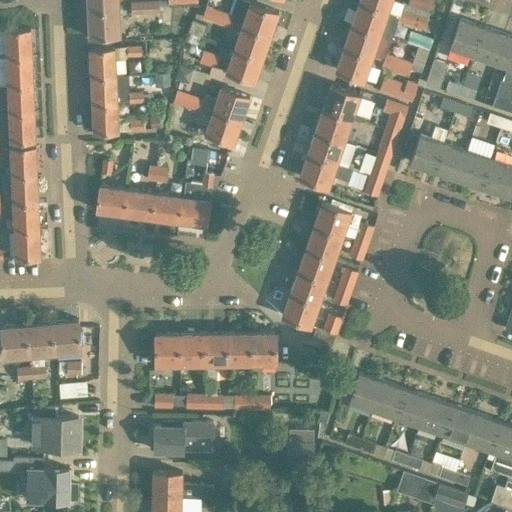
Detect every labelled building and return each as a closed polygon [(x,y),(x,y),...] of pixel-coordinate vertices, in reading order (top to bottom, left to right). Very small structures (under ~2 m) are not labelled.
[(242,23),(270,33),(278,10),(250,0),(242,23)] [(361,0),(359,0),(352,22),(391,36),(397,19),(399,13),(361,0)] [(397,19),(410,23),(414,12),(429,17),(431,9),(433,0),(409,0),(408,3),(400,0),(361,0),(399,13),(397,19)] [(205,4),(201,16),(214,21),(219,8),(205,4)] [(119,7),(87,8),(88,34),(120,33),(119,7)] [(219,8),(214,21),(228,26),(232,13),(219,8)] [(440,21),(429,17),(414,12),(410,23),(436,32),(440,21)] [(449,44),(473,53),(482,25),(458,17),(449,44)] [(192,18),(188,29),(201,34),(205,23),(192,18)] [(352,22),(344,45),(372,54),(384,58),(385,53),(391,36),(352,22)] [(242,23),(234,46),(262,56),(270,33),(242,23)] [(506,33),(482,25),(473,53),(497,61),(506,33)] [(7,56),(32,55),(31,27),(5,28),(7,56)] [(511,91),(511,34),(506,33),(497,61),(507,64),(502,78),(501,78),(492,104),(506,109),(509,99),(511,91)] [(140,44),(89,46),(90,74),(116,73),(116,71),(125,71),(124,58),(127,54),(141,53),(140,44)] [(364,78),(372,54),(344,45),(336,68),(364,78)] [(234,46),(226,69),(254,79),(262,56),(234,46)] [(199,60),(214,65),(218,53),(203,48),(199,60)] [(395,69),(399,57),(385,53),(384,58),(382,64),(395,69)] [(0,83),(8,83),(33,82),(32,55),(7,56),(7,69),(0,69),(0,83)] [(424,66),(399,57),(395,69),(408,73),(410,67),(422,72),(424,66)] [(433,57),(425,82),(439,86),(448,62),(433,57)] [(194,69),(191,79),(208,85),(211,74),(194,69)] [(155,73),(156,82),(168,81),(168,72),(155,73)] [(116,73),(90,74),(91,102),(117,101),(116,73)] [(385,76),(381,88),(412,99),(418,82),(407,79),(406,83),(385,76)] [(448,79),(445,88),(459,93),(462,83),(448,79)] [(8,83),(9,111),(34,110),(33,82),(8,83)] [(323,106),(352,116),(364,120),(371,99),(359,94),(360,93),(331,83),(323,106)] [(462,83),(459,93),(473,98),(476,88),(462,83)] [(205,92),(203,98),(201,103),(213,108),(241,117),(249,94),(221,84),(217,96),(205,92)] [(173,100),(186,105),(190,93),(177,88),(173,100)] [(142,90),(128,91),(129,100),(143,99),(142,90)] [(203,98),(190,93),(186,105),(199,109),(201,103),(203,98)] [(453,109),(457,99),(443,95),(440,104),(453,109)] [(390,112),(385,127),(400,133),(409,105),(387,97),(383,109),(390,112)] [(467,113),(471,104),(457,99),(453,109),(467,113)] [(117,101),(91,102),(93,130),(118,129),(117,101)] [(352,116),(323,106),(315,129),(344,138),(352,116)] [(213,108),(205,131),(233,141),(241,117),(213,108)] [(35,138),(34,110),(9,111),(10,139),(35,138)] [(501,125),(504,115),(489,110),(486,120),(501,125)] [(511,128),(511,117),(504,115),(501,125),(511,128)] [(151,117),(151,124),(160,124),(159,116),(151,117)] [(144,118),(130,119),(130,128),(144,127),(144,118)] [(400,133),(385,127),(377,150),(392,155),(400,133)] [(344,138),(315,129),(307,151),(336,161),(344,138)] [(409,160),(433,168),(443,140),(419,132),(409,160)] [(466,148),(443,140),(433,168),(457,176),(466,148)] [(10,145),(12,173),(37,172),(36,144),(10,145)] [(193,145),(191,157),(206,159),(208,147),(193,145)] [(490,156),(466,148),(457,176),(480,184),(490,156)] [(392,155),(377,150),(369,173),(384,178),(392,155)] [(353,167),(336,161),(307,151),(299,174),(328,184),(332,173),(349,179),(353,167)] [(511,167),(511,163),(490,156),(480,184),(504,192),(511,167)] [(113,159),(103,157),(101,171),(111,172),(113,159)] [(146,177),(156,179),(158,165),(148,163),(146,177)] [(168,166),(158,165),(156,179),(166,180),(168,166)] [(212,186),(214,172),(204,171),(202,182),(202,185),(212,186)] [(12,173),(2,173),(3,201),(37,199),(38,199),(37,172),(12,173)] [(384,178),(369,173),(364,189),(379,194),(384,178)] [(182,195),(179,219),(207,223),(212,186),(202,185),(202,182),(185,179),(183,195),(182,195)] [(96,208),(124,212),(127,187),(99,183),(96,208)] [(155,191),(127,187),(124,212),(151,215),(155,191)] [(182,195),(155,191),(151,215),(179,219),(182,195)] [(39,227),(38,199),(37,199),(3,201),(0,200),(0,210),(0,211),(0,214),(14,214),(14,226),(14,228),(39,227)] [(322,199),(314,223),(327,227),(343,233),(354,237),(358,224),(347,221),(351,209),(322,199)] [(358,224),(354,237),(368,242),(374,225),(360,220),(358,224)] [(327,227),(314,223),(306,245),(335,255),(343,233),(327,227)] [(39,227),(14,228),(15,256),(41,255),(39,227)] [(368,242),(354,237),(348,254),(362,259),(368,242)] [(335,255),(306,245),(298,268),(327,278),(329,273),(335,255)] [(344,265),(338,282),(352,287),(358,270),(344,265)] [(327,278),(298,268),(297,273),(291,291),(319,301),(327,278)] [(352,287),(338,282),(332,299),(346,304),(352,287)] [(319,301),(291,291),(282,314),(311,324),(319,301)] [(332,345),(335,337),(342,316),(329,312),(323,328),(316,326),(312,337),(332,345)] [(78,318),(52,320),(55,350),(81,348),(79,323),(78,318)] [(52,320),(27,322),(29,352),(55,350),(52,320)] [(3,355),(29,352),(27,322),(1,325),(3,353),(3,355)] [(252,330),(228,331),(228,362),(252,361),(252,330)] [(252,330),(252,361),(276,361),(276,330),(252,330)] [(155,362),(180,362),(179,331),(155,332),(155,362)] [(203,331),(179,331),(180,362),(204,362),(203,331)] [(228,331),(203,331),(204,362),(204,379),(217,379),(217,362),(228,362),(228,331)] [(81,360),(67,360),(67,373),(81,373),(81,360)] [(30,365),(32,377),(45,376),(44,364),(30,365)] [(18,379),(32,377),(30,365),(16,366),(18,379)] [(348,397),(372,406),(382,378),(358,369),(348,397)] [(406,386),(382,378),(372,406),(396,414),(406,386)] [(60,383),(61,396),(86,394),(85,381),(81,381),(60,383)] [(429,394),(406,386),(396,414),(420,422),(429,394)] [(155,391),(154,405),(172,406),(172,391),(155,391)] [(186,406),(204,406),(204,392),(187,391),(186,406)] [(204,392),(204,406),(222,407),(222,392),(204,392)] [(234,407),(252,408),(252,393),(234,393),(234,407)] [(270,394),(252,393),(252,408),(270,408),(270,394)] [(453,403),(429,394),(420,422),(443,431),(453,403)] [(35,405),(34,414),(34,443),(43,444),(78,444),(79,415),(55,415),(55,403),(35,405)] [(477,411),(453,403),(443,431),(467,439),(477,411)] [(501,419),(477,411),(467,439),(491,447),(501,419)] [(489,447),(487,455),(494,458),(490,467),(511,474),(511,423),(501,419),(491,447),(489,447)] [(150,439),(150,445),(154,447),(154,448),(199,449),(199,440),(212,440),(212,421),(162,420),(162,424),(155,424),(154,437),(150,439)] [(289,426),(289,439),(313,440),(313,426),(289,426)] [(347,431),(344,441),(359,446),(363,437),(348,432),(347,431)] [(363,437),(359,446),(374,451),(377,441),(363,437)] [(396,448),(392,458),(407,463),(410,453),(396,448)] [(410,453),(407,463),(421,468),(424,458),(410,453)] [(0,457),(0,467),(28,468),(27,497),(68,498),(68,497),(76,497),(76,481),(68,481),(68,466),(43,465),(43,455),(13,454),(13,457),(0,457)] [(442,465),(439,474),(453,479),(456,470),(459,462),(458,461),(445,457),(442,465)] [(436,480),(404,468),(396,489),(432,501),(436,480)] [(153,493),(213,494),(213,480),(182,480),(182,470),(153,469),(153,493)] [(456,470),(453,479),(467,484),(470,475),(456,470)] [(497,482),(491,499),(511,506),(511,479),(507,477),(504,484),(497,482)] [(469,491),(465,490),(439,481),(434,496),(464,506),(469,491)] [(153,493),(152,511),(200,511),(201,505),(213,506),(213,494),(153,493)] [(511,511),(511,506),(491,499),(476,511),(511,511)]
